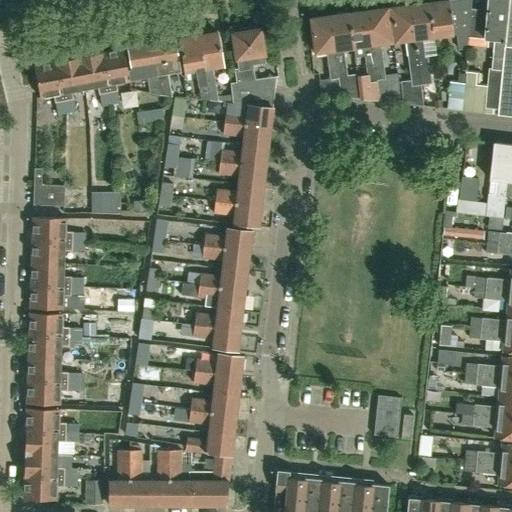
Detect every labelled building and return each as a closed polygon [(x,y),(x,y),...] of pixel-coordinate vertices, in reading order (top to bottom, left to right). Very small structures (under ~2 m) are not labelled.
[(451,0),(429,3),(433,35),(457,32),(459,47),(467,47),(468,38),(470,10),(471,0),(451,0)] [(485,108),(498,109),(508,0),(487,0),(486,11),(470,10),(468,38),(483,38),(483,39),(494,40),(491,69),(488,68),(487,83),(464,81),(463,101),(462,110),(483,112),(485,108)] [(511,0),(508,0),(498,109),(497,115),(511,116),(511,0)] [(429,3),(410,5),(421,84),(431,83),(427,57),(425,57),(423,36),(433,35),(429,3)] [(420,84),(421,84),(410,5),(391,8),(395,41),(405,40),(411,81),(401,82),(403,104),(423,107),(420,84)] [(368,11),(376,78),(386,77),(381,43),(390,41),(386,8),(368,11)] [(368,11),(349,13),(353,48),(354,55),(364,54),(367,77),(357,78),(360,99),(380,101),(376,78),(368,11)] [(357,78),(357,75),(347,77),(343,49),(353,48),(349,13),(330,16),(338,76),(341,97),(360,99),(357,78)] [(310,19),(315,53),(325,51),(329,78),(318,79),(321,95),(341,97),(338,76),(330,16),(310,19)] [(233,103),(247,104),(272,107),(276,76),(254,79),(251,64),(264,62),(259,30),(256,31),(255,26),(244,28),(244,32),(233,34),(238,69),(235,70),(237,82),(231,82),(233,103)] [(206,85),(208,100),(217,101),(212,69),(212,68),(223,66),(217,33),(198,36),(204,70),(206,85)] [(200,99),(208,100),(206,85),(204,70),(198,36),(179,39),(185,73),(195,71),(200,99)] [(173,40),(150,44),(158,94),(171,96),(167,74),(167,72),(179,70),(173,40)] [(150,44),(128,47),(131,69),(127,69),(129,80),(147,76),(150,93),(158,94),(150,44)] [(129,80),(127,69),(123,48),(100,53),(110,105),(119,103),(116,83),(129,81),(129,80)] [(100,53),(78,57),(84,89),(98,87),(99,94),(102,106),(110,105),(100,53)] [(78,57),(57,61),(66,112),(75,110),(72,92),(84,89),(78,57)] [(57,61),(35,65),(34,65),(40,98),(54,95),(57,114),(66,112),(57,61)] [(223,102),(222,107),(226,108),(226,110),(224,122),(270,127),(270,123),(272,107),(247,104),(233,103),(223,102)] [(173,105),(171,116),(183,117),(184,107),(173,105)] [(137,124),(163,120),(161,109),(135,113),(137,124)] [(183,117),(171,116),(170,127),(181,129),(183,117)] [(267,147),(270,127),(224,122),(223,134),(244,137),(243,144),(267,147)] [(507,181),(511,144),(494,142),(485,216),(503,218),(507,181)] [(167,144),(166,155),(177,157),(178,146),(167,144)] [(265,167),(267,147),(243,144),(242,152),(221,149),(220,161),(265,167)] [(177,157),(166,155),(164,167),(175,168),(177,157)] [(196,176),(195,158),(179,159),(180,177),(196,176)] [(263,187),(265,167),(220,161),(218,174),(239,176),(238,184),(263,187)] [(34,168),(34,185),(33,205),(63,206),(64,185),(41,184),(42,169),(34,168)] [(160,195),(171,196),(173,185),(161,183),(160,195)] [(261,206),(263,187),(238,184),(237,192),(216,189),(215,201),(261,206)] [(92,194),(92,203),(92,213),(120,214),(120,195),(92,194)] [(169,207),(171,196),(160,195),(158,205),(169,207)] [(148,197),(135,198),(136,210),(149,210),(148,197)] [(258,226),(261,206),(215,201),(213,221),(258,226)] [(33,217),(32,239),(84,241),(85,231),(65,231),(65,218),(33,217)] [(203,245),(249,250),(252,230),(227,227),(226,235),(204,232),(203,245)] [(155,229),(153,239),(165,240),(166,230),(155,229)] [(487,241),(511,243),(511,232),(488,230),(487,241)] [(84,241),(32,239),(31,262),(64,263),(64,250),(84,250),(84,241)] [(165,240),(153,239),(151,252),(163,252),(165,240)] [(511,243),(487,241),(485,252),(511,254),(511,243)] [(247,270),(249,250),(203,245),(202,258),(223,260),(222,267),(247,270)] [(63,275),(64,263),(31,262),(30,285),(83,286),(83,276),(63,275)] [(148,267),(147,279),(159,280),(160,268),(148,267)] [(245,290),(245,285),(247,270),(222,267),(221,276),(200,273),(198,285),(245,290)] [(486,277),(486,287),(511,289),(511,269),(510,279),(486,277)] [(159,280),(147,279),(146,290),(157,292),(159,280)] [(83,286),(30,285),(30,307),(62,308),(62,295),(82,295),(83,286)] [(242,310),(245,290),(198,285),(197,297),(219,299),(218,307),(242,310)] [(511,310),(511,289),(486,287),(485,298),(508,300),(507,310),(511,310)] [(240,330),(242,310),(218,307),(217,315),(195,313),(194,325),(240,330)] [(144,309),(142,319),(153,320),(155,310),(144,309)] [(473,317),(472,327),(511,331),(511,310),(507,310),(506,320),(473,317)] [(29,312),(29,335),(81,336),(81,327),(61,326),(62,313),(29,312)] [(142,319),(139,338),(150,340),(153,320),(142,319)] [(238,350),(240,334),(240,330),(194,325),(192,337),(214,339),(213,347),(238,350)] [(439,345),(449,346),(451,327),(441,325),(439,345)] [(511,351),(511,331),(472,327),(471,338),(504,341),(503,351),(511,351)] [(29,335),(28,357),(60,358),(61,345),(81,346),(81,336),(29,335)] [(138,343),(135,363),(147,365),(148,354),(170,356),(171,347),(138,343)] [(196,359),(195,370),(240,375),(241,372),(243,355),(218,353),(217,361),(196,359)] [(468,362),(467,372),(477,374),(511,377),(511,356),(502,356),(501,365),(468,362)] [(60,371),(60,358),(28,357),(27,380),(80,382),(80,372),(60,371)] [(238,395),(240,375),(195,370),(193,381),(215,384),(214,392),(238,395)] [(511,397),(511,377),(477,374),(467,372),(466,383),(500,386),(499,397),(511,397)] [(80,382),(27,380),(27,403),(59,404),(59,391),(80,391),(80,382)] [(131,391),(129,402),(141,404),(144,384),(132,383),(131,391)] [(236,415),(238,395),(214,392),(213,400),(192,398),(190,410),(236,415)] [(376,408),(400,411),(402,397),(388,396),(378,395),(376,408)] [(511,418),(511,397),(499,397),(498,406),(456,402),(455,413),(463,414),(511,418)] [(141,404),(129,402),(128,414),(139,414),(141,404)] [(26,408),(25,430),(78,432),(78,422),(58,422),(59,409),(26,408)] [(376,408),(375,421),(399,424),(400,411),(376,408)] [(190,410),(189,422),(210,424),(209,432),(233,435),(236,415),(190,410)] [(411,439),(413,415),(403,414),(401,438),(411,439)] [(511,418),(463,414),(462,424),(496,427),(495,438),(511,439),(511,418)] [(399,424),(375,421),(374,435),(397,437),(399,424)] [(138,424),(127,422),(125,434),(136,435),(138,424)] [(144,438),(167,441),(168,430),(145,427),(144,438)] [(25,430),(25,453),(57,454),(58,442),(78,442),(78,432),(25,430)] [(231,454),(233,435),(209,432),(208,437),(187,435),(186,444),(186,449),(231,454)] [(501,453),(477,450),(476,461),(511,464),(511,443),(502,443),(501,453)] [(466,449),(465,461),(476,461),(477,450),(466,449)] [(130,505),(129,450),(117,450),(117,480),(109,480),(109,505),(130,505)] [(149,505),(149,480),(142,480),(141,450),(129,450),(130,505),(149,505)] [(149,480),(149,505),(169,505),(169,450),(157,450),(157,480),(149,480)] [(189,480),(181,480),(181,450),(169,450),(169,505),(189,505),(189,480)] [(57,467),(57,454),(25,453),(24,476),(76,477),(77,468),(57,467)] [(225,505),(230,459),(215,457),(213,470),(189,470),(189,480),(189,505),(225,505)] [(418,467),(435,468),(436,459),(419,457),(418,467)] [(475,472),(476,461),(465,461),(464,471),(475,472)] [(511,464),(476,461),(475,472),(499,474),(498,484),(511,485),(511,464)] [(277,469),(272,511),(386,511),(389,485),(371,483),(370,485),(356,484),(356,482),(338,480),(337,482),(323,481),(323,478),(304,477),(304,479),(289,477),(290,471),(277,469)] [(24,476),(23,498),(56,499),(56,486),(76,487),(76,477),(24,476)] [(85,480),(86,505),(104,505),(103,480),(85,480)] [(436,511),(438,497),(437,497),(437,500),(422,498),(422,495),(408,494),(406,511),(436,511)] [(438,497),(436,511),(466,511),(468,500),(467,500),(467,503),(452,501),(452,498),(438,497)] [(468,500),(466,511),(496,511),(497,503),(496,506),(481,504),(482,501),(468,500)] [(511,511),(511,507),(511,504),(497,503),(496,511),(511,511)]
